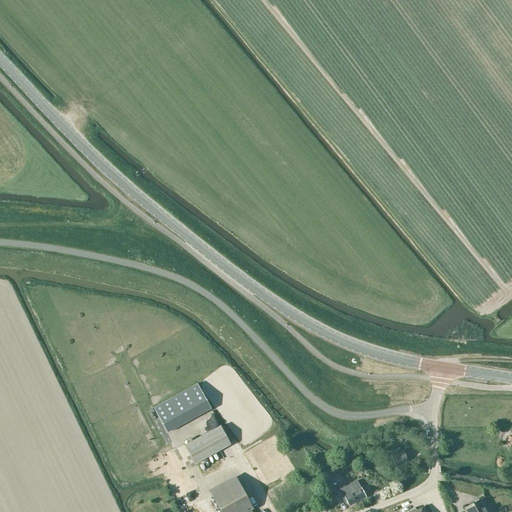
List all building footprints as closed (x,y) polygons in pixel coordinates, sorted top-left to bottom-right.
[(197,384),(193,386),(153,408),(167,433),(211,409),(197,384)] [(194,464),(230,445),(220,426),(184,446),(194,464)] [(405,455),(404,453),(403,450),(391,455),(394,464),(407,460),(405,455)] [(338,494),(328,477),(321,481),(331,498),(338,494)] [(366,497),(361,488),(357,480),(338,490),(344,502),(346,501),(349,506),(366,497)] [(252,511),(251,509),(237,481),(212,495),(220,511),(252,511)] [(465,511),(487,511),(481,499),(464,508),(465,511)]
